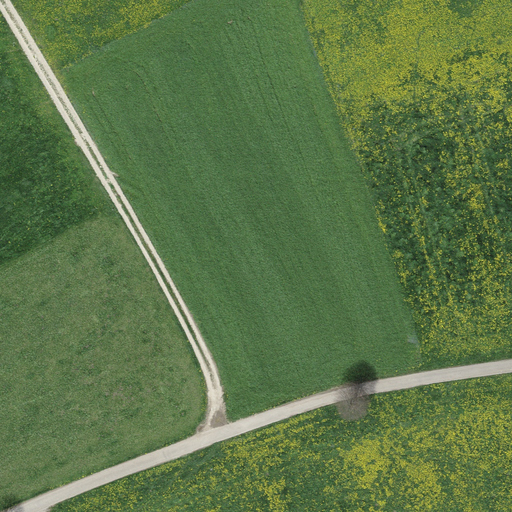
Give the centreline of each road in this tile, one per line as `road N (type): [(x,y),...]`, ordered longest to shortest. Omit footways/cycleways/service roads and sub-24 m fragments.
road 1 (residential): [(511,373),(341,396),(37,511)]
road 2 (track): [(214,439),(212,380),(113,193),(0,6)]
